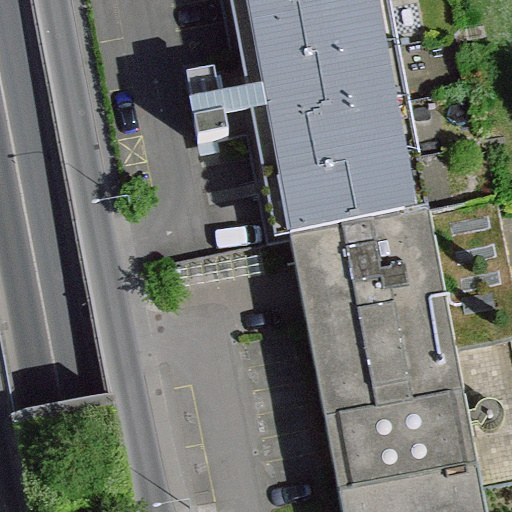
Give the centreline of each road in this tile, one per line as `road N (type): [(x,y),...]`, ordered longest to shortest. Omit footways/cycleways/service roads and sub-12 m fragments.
road 1 (primary): [(162,511),(56,0)]
road 2 (primary): [(83,511),(0,70)]
